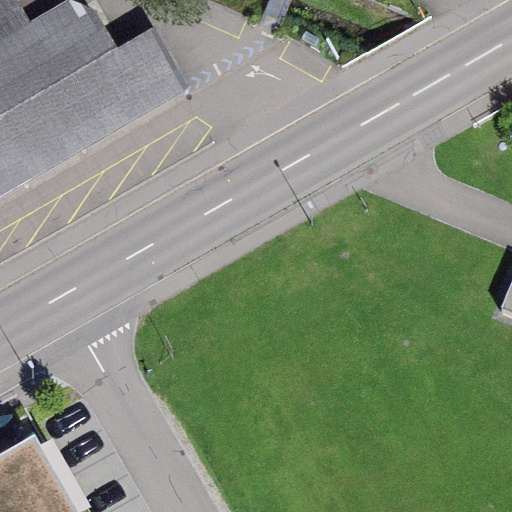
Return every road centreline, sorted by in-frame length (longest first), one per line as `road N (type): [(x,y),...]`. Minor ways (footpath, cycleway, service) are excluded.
road 1 (secondary): [(511,36),(60,300)]
road 2 (residential): [(60,300),(183,511)]
